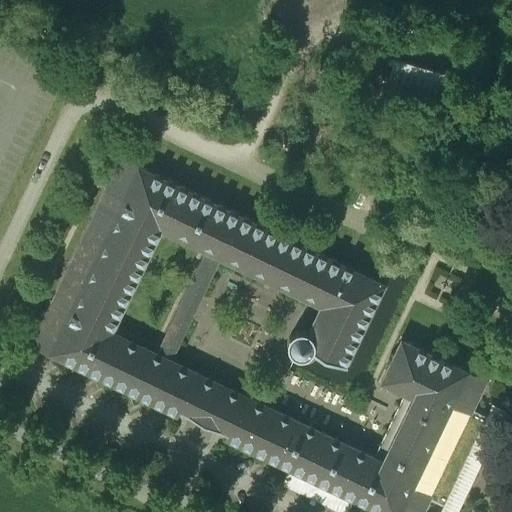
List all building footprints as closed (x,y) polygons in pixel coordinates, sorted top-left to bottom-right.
[(384,94),(446,112),(456,77),(394,59),(384,94)] [(310,351),(311,350),(316,353),(345,367),(345,365),(345,364),(383,284),(121,158),(31,345),(176,415),(179,410),(191,416),(205,387),(205,386),(203,385),(203,386),(107,340),(111,330),(159,230),(164,221),(325,298),(320,307),(308,333),(300,330),(294,331),(288,336),(286,345),(288,351),(295,356),(303,356),(310,351)] [(164,221),(159,230),(204,252),(219,259),(320,307),(325,298),(164,221)] [(204,252),(156,351),(172,359),(219,259),(204,252)] [(156,351),(111,330),(107,340),(203,386),(203,385),(205,386),(210,377),(172,359),(156,351)] [(224,438),(379,511),(422,511),(429,499),(442,505),(442,506),(444,507),(445,505),(444,504),(449,494),(450,494),(451,492),(450,492),(455,481),(456,482),(457,480),(456,479),(461,469),(462,469),(463,467),(462,467),(467,456),(468,456),(469,454),(468,454),(473,443),(474,444),(475,442),(474,441),(479,431),(480,431),(481,429),(480,429),(485,418),(486,419),(487,416),(485,415),(485,416),(471,410),(485,380),(401,340),(384,374),(416,389),(411,399),(382,460),(377,469),(230,399),(230,398),(228,397),(214,427),(226,433),(224,438)] [(379,383),(402,394),(411,399),(416,389),(384,374),(379,383)] [(233,388),(210,377),(205,386),(205,387),(228,397),(233,388)] [(205,387),(191,416),(214,427),(228,397),(205,387)] [(372,455),(233,388),(228,397),(230,398),(230,399),(377,469),(382,460),(372,455)] [(402,394),(372,455),(382,460),(411,399),(402,394)] [(491,403),(485,415),(487,416),(486,419),(485,418),(480,429),(481,429),(480,431),(479,431),(474,441),(475,442),(474,444),(473,443),(468,454),(469,454),(468,456),(467,456),(462,467),(463,467),(462,469),(461,469),(456,479),(457,480),(456,482),(455,481),(450,492),(451,492),(450,494),(449,494),(444,504),(445,505),(444,507),(442,506),(438,511),(456,511),(506,409),(491,403)] [(179,410),(176,415),(224,438),(226,433),(214,427),(191,416),(179,410)]
